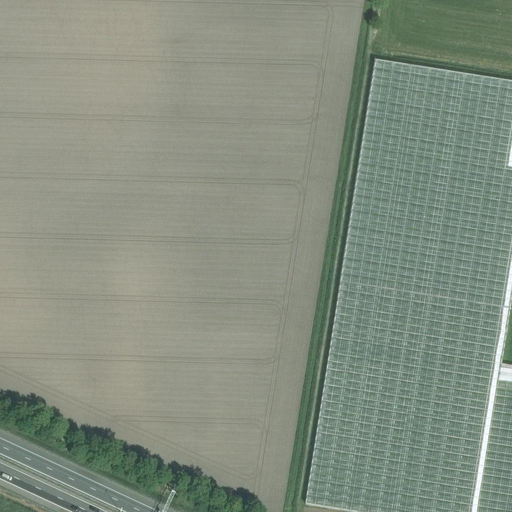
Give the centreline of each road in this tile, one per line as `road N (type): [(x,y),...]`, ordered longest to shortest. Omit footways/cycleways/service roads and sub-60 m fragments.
road 1 (track): [(0,408),(232,511)]
road 2 (motorway): [(158,511),(0,439)]
